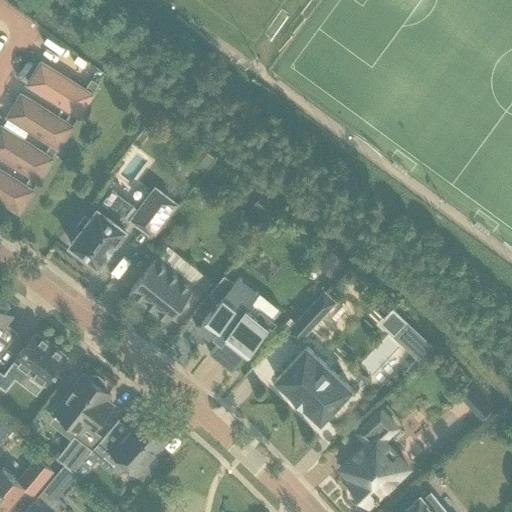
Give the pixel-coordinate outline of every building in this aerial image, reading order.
[(82,75),(92,63),(74,49),(65,61),(82,75)] [(91,79),(84,89),(41,62),(28,84),(71,111),(78,116),(92,94),(98,83),(91,79)] [(71,111),(65,121),(21,94),(8,116),(51,143),(58,148),(59,148),(72,126),(78,116),(71,111)] [(51,143),(45,153),(1,126),(0,128),(0,155),(31,175),(38,180),(39,180),(52,158),(58,148),(51,143)] [(31,175),(25,185),(0,170),(0,200),(19,212),(32,190),(38,180),(31,175)] [(152,235),(176,203),(155,187),(139,209),(133,205),(126,214),(124,212),(119,211),(114,213),(111,217),(98,207),(89,219),(85,215),(75,228),(79,231),(70,244),(98,265),(108,252),(109,252),(116,242),(132,220),(152,235)] [(167,320),(193,288),(156,258),(130,290),(167,320)] [(224,275),(208,294),(218,302),(234,283),(224,275)] [(247,308),(259,293),(238,277),(234,283),(218,302),(196,330),(209,339),(214,332),(221,338),(209,353),(231,371),(268,325),(247,308)] [(297,345),(337,302),(324,290),(284,333),(297,345)] [(0,299),(0,328),(12,313),(7,309),(9,306),(0,299)] [(406,320),(392,335),(417,359),(431,344),(406,320)] [(46,384),(68,355),(36,331),(14,360),(15,360),(6,371),(7,372),(4,375),(0,371),(0,385),(5,389),(14,378),(20,381),(28,370),(46,384)] [(321,420),(351,388),(307,346),(276,378),(293,394),(292,395),(303,406),(304,405),(321,420)] [(92,376),(90,378),(84,373),(55,411),(80,431),(85,425),(92,430),(112,405),(105,399),(110,393),(104,388),(105,386),(104,381),(97,375),(92,376)] [(486,399),(473,411),(481,420),(494,408),(486,399)] [(380,437),(394,424),(380,409),(355,432),(366,443),(341,466),(343,467),(341,469),(353,481),(349,484),(353,489),(351,493),(351,498),(355,502),(360,502),(364,500),(368,504),(385,488),(392,482),(408,467),(380,437)] [(0,441),(13,423),(0,413),(0,441)] [(153,456),(168,438),(141,414),(118,440),(108,431),(92,449),(90,452),(112,471),(121,471),(127,464),(137,473),(139,471),(141,474),(145,473),(156,461),(155,458),(153,456)] [(73,471),(90,452),(92,449),(74,435),(57,458),(65,465),(73,471)] [(33,494),(52,471),(37,458),(18,480),(3,467),(0,471),(0,511),(23,486),(33,494)] [(77,474),(73,471),(65,465),(37,497),(48,507),(44,511),(59,511),(65,506),(56,498),(77,474)] [(392,482),(385,488),(393,497),(400,491),(392,482)] [(446,511),(430,491),(422,498),(420,495),(399,511),(446,511)]
